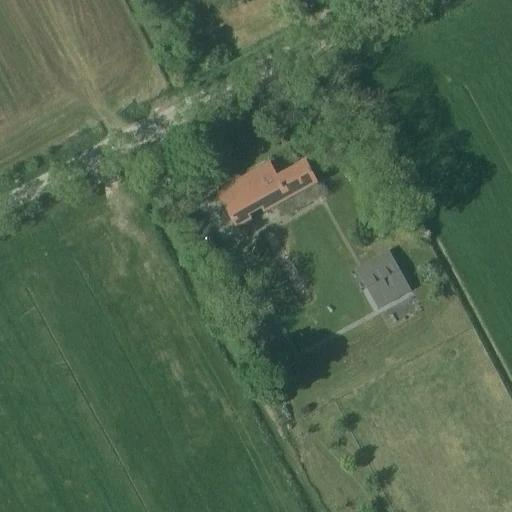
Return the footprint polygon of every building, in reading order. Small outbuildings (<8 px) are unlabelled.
[(217,194),(236,229),(318,185),(306,163),(269,183),(262,169),(217,194)] [(389,249),(364,263),(376,283),(367,287),(377,304),(391,295),(394,301),(400,297),(397,292),(406,287),(400,277),(404,275),(389,249)] [(142,292),(162,284),(151,257),(130,266),(142,292)] [(126,317),(150,368),(193,348),(169,297),(126,317)] [(152,372),(184,437),(229,415),(207,371),(200,374),(190,353),(152,372)]
